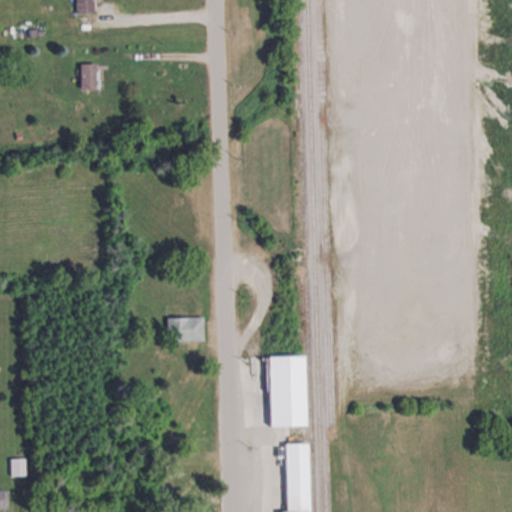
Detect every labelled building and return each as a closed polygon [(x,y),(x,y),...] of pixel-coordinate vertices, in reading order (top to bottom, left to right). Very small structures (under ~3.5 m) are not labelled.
[(94,12),(93,0),(75,0),(76,12),(94,12)] [(80,63),(80,88),(95,88),(95,63),(80,63)] [(204,340),(204,316),(166,316),(166,340),(204,340)] [(305,425),(304,355),(268,355),(268,425),(305,425)] [(280,510),(279,511),(308,511),(308,442),(284,442),(285,510),(280,510)] [(11,458),(11,474),(23,474),(23,458),(11,458)] [(205,473),(165,473),(165,494),(205,494),(205,473)]
